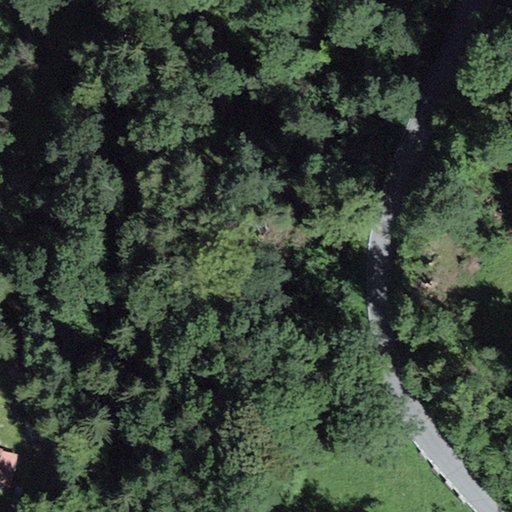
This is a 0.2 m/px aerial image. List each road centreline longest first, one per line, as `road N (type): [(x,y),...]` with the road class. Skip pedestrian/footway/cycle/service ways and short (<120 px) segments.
road 1 (tertiary): [(470,0),(384,230),(380,321),(409,409),(489,511)]
road 2 (track): [(57,511),(72,446),(27,322),(19,201),(64,0)]
